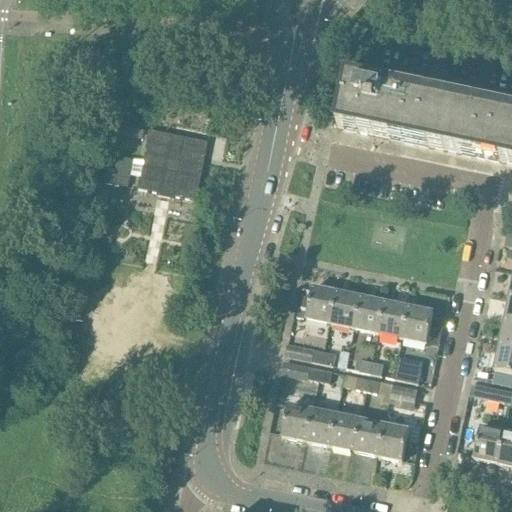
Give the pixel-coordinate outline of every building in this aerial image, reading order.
[(362,85),(349,82),(338,131),(511,167),(511,118),(397,95),(375,90),(375,88),(362,85)] [(147,134),(136,192),(194,204),(206,145),(147,134)] [(108,159),(103,186),(127,190),(130,173),(132,163),(108,159)] [(331,327),(337,295),(313,290),(306,322),(331,327)] [(361,300),(337,295),(331,327),(354,333),(361,300)] [(354,333),(378,338),(385,305),(361,300),(354,333)] [(378,338),(402,343),(409,310),(385,305),(378,338)] [(409,310),(402,343),(426,348),(433,315),(409,310)] [(511,351),(511,327),(505,326),(500,349),(511,351)] [(323,367),(325,355),(288,348),(286,360),(323,367)] [(511,351),(500,349),(495,374),(511,377),(511,351)] [(341,353),(337,371),(347,372),(350,355),(341,353)] [(325,355),(323,367),(334,370),(336,358),(325,355)] [(362,364),(360,376),(370,378),(372,366),(362,364)] [(319,386),(321,373),(285,366),(282,378),(319,386)] [(382,380),(384,368),(372,366),(370,378),(382,380)] [(396,370),(394,382),(418,388),(421,376),(396,370)] [(321,373),(319,386),(330,388),(332,375),(321,373)] [(343,390),(366,395),(369,383),(359,381),(359,380),(346,377),(343,390)] [(366,395),(390,400),(393,388),(369,383),(366,395)] [(481,401),(510,408),(511,399),(511,395),(471,387),(469,399),(470,399),(468,412),(478,414),(481,401)] [(413,412),(417,393),(393,388),(390,400),(391,400),(389,407),(413,412)] [(313,414),(288,408),(281,440),(306,445),(313,414)] [(306,445),(330,450),(337,419),(313,414),(306,445)] [(330,450),(354,455),(360,424),(337,419),(330,450)] [(354,455),(377,460),(384,429),(360,424),(354,455)] [(377,460),(378,460),(402,466),(409,434),(384,429),(377,460)] [(497,467),(504,436),(480,431),(474,462),(497,467)] [(511,437),(504,436),(497,467),(511,470),(511,437)]
